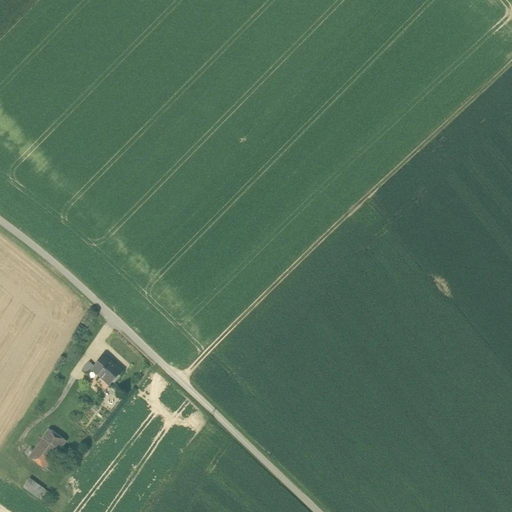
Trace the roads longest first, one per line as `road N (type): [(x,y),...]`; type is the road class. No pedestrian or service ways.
road 1 (track): [(181,378),(511,60)]
road 2 (unclassified): [(322,511),(0,218)]
